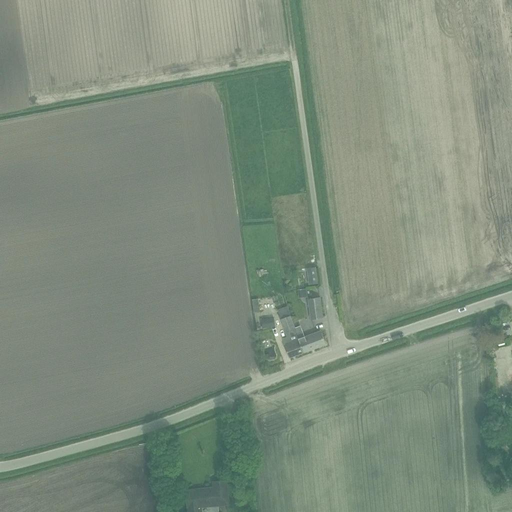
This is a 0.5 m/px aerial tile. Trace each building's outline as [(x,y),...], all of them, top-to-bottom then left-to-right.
[(318,279),(317,269),(309,270),(311,280),(318,279)] [(323,317),(320,297),(308,299),(311,319),(323,317)] [(255,299),(257,312),(263,311),(261,298),(255,299)] [(288,310),(278,314),(287,337),(283,339),(290,358),(304,353),(299,339),(296,331),(293,322),(288,310)] [(274,318),(261,319),(263,328),(275,327),(274,318)] [(302,328),(296,331),(299,339),(304,353),(326,345),(321,331),(305,337),(302,328)] [(200,511),(200,506),(204,506),(228,503),(226,481),(214,483),(215,489),(187,491),(188,511),(200,511)]
